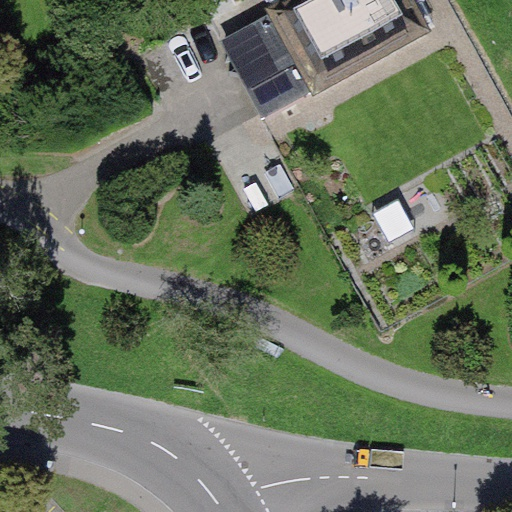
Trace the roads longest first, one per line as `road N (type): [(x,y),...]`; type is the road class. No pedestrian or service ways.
road 1 (residential): [(221,507),(292,481),(330,477),(511,487)]
road 2 (residential): [(0,407),(101,427),(175,456),(221,507)]
